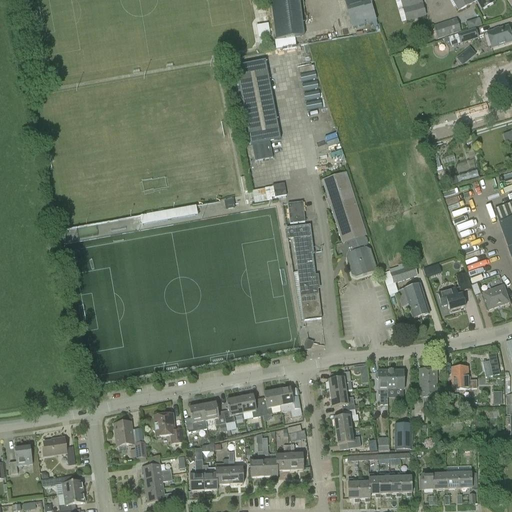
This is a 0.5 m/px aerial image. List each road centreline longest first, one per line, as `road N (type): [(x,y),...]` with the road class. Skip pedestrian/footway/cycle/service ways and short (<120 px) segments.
road 1 (residential): [(90,412),(301,368)]
road 2 (residential): [(334,361),(310,174)]
road 3 (residential): [(334,361),(511,331)]
road 4 (residential): [(324,511),(301,368)]
